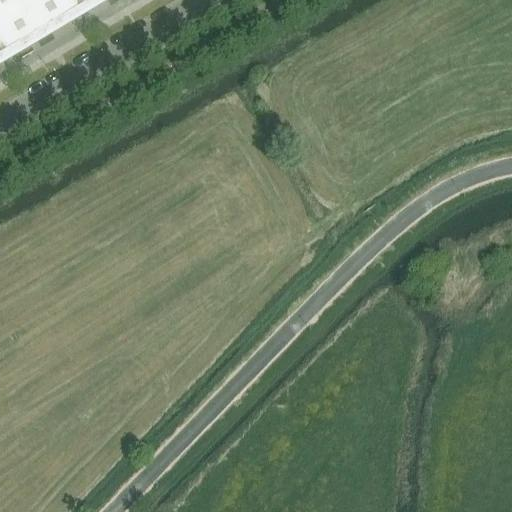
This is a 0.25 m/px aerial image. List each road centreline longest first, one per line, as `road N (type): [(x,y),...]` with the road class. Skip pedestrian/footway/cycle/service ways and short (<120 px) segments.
road 1 (unclassified): [(511,167),(447,190),(407,218),(116,511)]
road 2 (unclassified): [(0,131),(213,0)]
